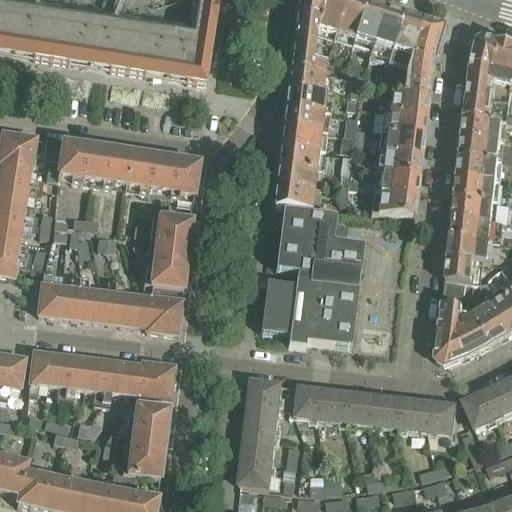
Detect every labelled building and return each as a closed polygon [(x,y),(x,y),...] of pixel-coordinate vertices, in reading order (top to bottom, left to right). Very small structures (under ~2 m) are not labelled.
[(68,71),(109,77),(145,82),(185,89),(204,92),(218,0),(178,0),(191,5),(186,35),(1,7),(0,5),(0,60),(32,65),(68,71)] [(298,0),(293,51),(316,54),(317,41),(330,0),(329,0),(298,0)] [(317,41),(335,46),(347,6),(330,0),(317,41)] [(347,6),(335,46),(354,52),(366,12),(347,6)] [(366,12),(354,52),(373,59),(385,17),(366,12)] [(371,66),(389,72),(405,23),(385,17),(373,59),(371,66)] [(389,72),(408,78),(422,28),(405,23),(389,72)] [(405,101),(427,104),(432,63),(440,39),(436,31),(436,32),(422,28),(408,78),(405,101)] [(254,50),(259,50),(260,39),(249,38),(248,49),(249,49),(254,50)] [(465,125),(507,131),(511,130),(511,122),(509,122),(511,102),(511,52),(484,45),(478,48),(472,71),(469,89),(465,125)] [(293,51),(289,79),(325,84),(327,71),(314,70),(316,54),(293,51)] [(346,77),(363,83),(366,73),(349,68),(346,77)] [(287,97),(333,102),(334,91),(324,90),(325,84),(289,79),(287,97)] [(287,97),(285,116),(331,122),(333,102),(287,97)] [(383,118),(425,123),(427,104),(405,101),(385,98),(383,118)] [(283,136),(328,141),(331,122),(285,116),(283,136)] [(383,118),(381,139),(422,144),(425,123),(383,118)] [(507,131),(465,125),(463,145),(505,150),(507,131)] [(345,126),(344,142),(352,143),(354,127),(345,126)] [(283,136),(280,155),(326,161),(328,141),(283,136)] [(378,159),(420,164),(422,144),(381,139),(378,159)] [(0,171),(31,177),(36,146),(1,140),(0,149),(0,171)] [(341,144),(339,160),(351,162),(353,145),(341,144)] [(460,165),(502,170),(505,150),(463,145),(460,165)] [(70,190),(81,191),(87,154),(46,147),(43,166),(59,169),(57,183),(71,185),(70,190)] [(81,191),(103,194),(109,157),(87,154),(81,191)] [(280,155),(278,175),(324,180),(326,161),(280,155)] [(131,160),(109,157),(103,194),(111,196),(112,191),(125,194),(131,160)] [(376,179),(417,184),(420,164),(378,159),(376,179)] [(131,160),(125,194),(139,196),(138,200),(148,202),(154,164),(131,160)] [(148,202),(170,205),(175,167),(154,164),(148,202)] [(458,185),(500,190),(502,170),(460,165),(458,185)] [(342,166),(340,182),(349,183),(351,167),(342,166)] [(175,167),(170,205),(178,206),(179,202),(193,204),(198,171),(175,167)] [(0,171),(0,189),(38,196),(39,188),(29,186),(31,177),(0,171)] [(324,180),(278,175),(275,195),(321,200),(324,180)] [(373,200),(415,205),(417,184),(376,179),(373,200)] [(500,190),(458,185),(455,205),(498,210),(500,190)] [(0,189),(0,207),(25,211),(26,201),(36,203),(38,196),(0,189)] [(321,200),(275,195),(273,214),(319,219),(321,200)] [(415,205),(373,200),(371,221),(412,226),(415,205)] [(498,210),(455,205),(453,225),(495,230),(498,210)] [(0,226),(32,231),(33,223),(23,222),(25,211),(0,207),(0,226)] [(143,223),(153,224),(154,215),(144,214),(143,223)] [(154,215),(153,224),(166,225),(167,217),(154,215)] [(287,353),(305,355),(305,350),(350,355),(358,296),(355,295),(356,283),(359,283),(363,252),(344,249),(345,241),(345,239),(343,237),(342,235),(339,235),(334,234),(335,224),(282,218),(275,278),(296,280),(295,293),(266,289),(266,293),(260,336),(260,339),(289,343),(287,353)] [(40,234),(48,235),(50,222),(41,221),(40,234)] [(150,249),(188,254),(190,230),(157,225),(155,239),(151,239),(150,249)] [(451,244),(493,249),(500,250),(502,231),(495,230),(453,225),(451,244)] [(0,244),(19,247),(21,238),(31,239),(32,231),(0,226),(0,244)] [(72,234),(84,235),(85,227),(73,226),(72,234)] [(85,227),(84,235),(96,236),(97,228),(85,227)] [(53,236),(66,237),(67,229),(54,228),(53,236)] [(135,244),(142,245),(144,233),(136,233),(135,244)] [(48,235),(40,234),(38,245),(47,246),(48,235)] [(53,247),(65,248),(66,241),(54,239),(53,247)] [(69,253),(77,254),(77,248),(78,242),(70,241),(69,253)] [(0,263),(26,267),(27,259),(17,258),(19,247),(0,244),(0,263)] [(448,264),(484,268),(509,272),(511,266),(492,263),(493,249),(451,244),(448,264)] [(97,257),(105,258),(106,246),(98,245),(97,257)] [(77,248),(77,254),(78,271),(90,268),(86,246),(77,248)] [(106,246),(105,258),(113,259),(114,247),(106,246)] [(150,249),(147,269),(185,274),(188,254),(150,249)] [(133,253),(137,264),(145,261),(140,250),(133,253)] [(33,265),(41,267),(43,258),(35,256),(33,265)] [(26,267),(0,263),(0,282),(13,284),(15,273),(24,275),(26,267)] [(448,264),(446,288),(466,291),(480,292),(484,268),(448,264)] [(41,267),(33,265),(31,274),(39,275),(41,267)] [(148,294),(151,294),(182,298),(185,274),(147,269),(146,280),(150,280),(148,294)] [(502,296),(511,310),(511,278),(508,273),(503,278),(511,289),(502,296)] [(38,322),(56,325),(60,294),(49,293),(50,284),(42,283),(38,322)] [(56,325),(74,327),(79,287),(71,286),(70,295),(60,294),(56,325)] [(74,327),(92,329),(96,298),(86,297),(87,288),(79,287),(74,327)] [(466,291),(446,288),(436,364),(448,373),(467,365),(460,349),(464,314),(463,314),(466,291)] [(96,298),(92,329),(110,331),(115,291),(107,291),(106,300),(96,298)] [(110,331),(129,334),(133,303),(122,302),(123,292),(115,291),(110,331)] [(133,303),(129,334),(146,336),(150,305),(151,294),(148,294),(144,293),(142,304),(133,303)] [(511,340),(511,310),(502,296),(488,305),(510,342),(511,340)] [(150,305),(146,336),(146,339),(177,342),(177,339),(176,339),(177,335),(178,335),(181,309),(150,305)] [(471,315),(491,353),(510,342),(488,305),(487,306),(471,315)] [(471,315),(464,314),(460,349),(467,365),(491,353),(471,315)] [(48,394),(51,363),(33,361),(28,401),(37,402),(38,392),(48,394)] [(70,365),(51,363),(48,394),(58,395),(57,404),(66,405),(70,365)] [(7,364),(0,404),(7,405),(9,396),(19,397),(24,367),(7,364)] [(87,367),(70,365),(66,405),(73,406),(74,396),(84,398),(87,367)] [(93,409),(101,410),(106,369),(87,367),(84,398),(94,399),(93,409)] [(120,402),(124,371),(106,369),(101,410),(109,411),(110,401),(120,402)] [(124,371),(120,402),(130,403),(129,414),(135,415),(137,415),(138,404),(141,373),(124,371)] [(141,373),(138,404),(169,408),(173,374),(142,371),(141,373)] [(487,399),(500,427),(507,423),(511,420),(511,392),(509,388),(500,393),(487,399)] [(249,411),(279,414),(281,393),(252,389),(249,411)] [(318,429),(322,429),(325,398),(300,395),(296,425),(318,428),(318,429)] [(351,401),(325,398),(322,429),(328,430),(328,429),(347,432),(351,401)] [(500,427),(487,399),(463,410),(475,437),(500,427)] [(347,432),(373,435),(377,404),(351,401),(347,432)] [(373,435),(399,438),(403,407),(377,404),(373,435)] [(421,441),(425,442),(429,411),(403,407),(399,438),(421,441)] [(246,431),(246,436),(276,440),(278,424),(279,424),(280,414),(279,414),(249,411),(247,431),(246,431)] [(429,411),(425,442),(430,443),(431,442),(452,444),(455,414),(429,411)] [(128,436),(165,441),(168,419),(137,415),(135,415),(133,429),(128,428),(128,436)] [(0,416),(0,424),(8,426),(9,418),(0,416)] [(27,430),(40,433),(42,425),(29,422),(27,430)] [(44,434),(56,437),(57,429),(46,426),(44,434)] [(76,442),(83,443),(86,431),(79,427),(76,442)] [(57,429),(56,437),(66,439),(68,431),(57,429)] [(3,430),(1,438),(13,441),(15,433),(3,430)] [(86,431),(83,443),(91,445),(98,434),(86,431)] [(125,458),(162,463),(165,441),(128,436),(125,458)] [(243,462),(273,466),(276,440),(246,436),(244,452),(243,462)] [(106,449),(113,454),(120,444),(114,439),(106,449)] [(462,444),(474,473),(483,469),(472,440),(462,444)] [(53,450),(67,453),(69,445),(54,442),(53,450)] [(69,445),(67,453),(76,455),(78,447),(69,445)] [(511,459),(508,449),(496,455),(500,464),(511,459)] [(102,464),(110,466),(113,454),(105,452),(102,464)] [(286,476),(296,477),(299,456),(289,454),(286,476)] [(162,463),(125,458),(124,468),(128,469),(127,482),(159,487),(162,463)] [(273,466),(243,462),(240,493),(269,496),(272,475),(273,475),(274,466),(273,466)] [(0,486),(0,499),(18,505),(24,481),(25,482),(27,473),(14,470),(15,466),(6,464),(0,486)] [(508,475),(505,466),(486,473),(490,482),(508,475)] [(434,476),(437,485),(453,480),(451,471),(434,476)] [(437,485),(434,476),(420,480),(423,489),(437,485)] [(453,484),(456,494),(476,487),(473,478),(453,484)] [(24,481),(18,505),(16,511),(40,511),(47,482),(38,480),(37,484),(25,482),(24,481)] [(111,490),(135,493),(136,484),(112,481),(111,490)] [(62,511),(68,486),(47,482),(40,511),(62,511)] [(378,487),(380,497),(400,494),(398,484),(378,487)] [(62,511),(87,511),(90,495),(77,493),(78,488),(68,486),(62,511)] [(283,499),(293,500),(295,489),(285,487),(283,499)] [(380,497),(378,487),(367,489),(368,499),(380,497)] [(434,490),(437,499),(446,496),(444,487),(434,490)] [(437,499),(434,490),(423,493),(427,507),(438,504),(437,499)] [(310,502),(325,502),(325,493),(310,493),(310,502)] [(325,493),(325,502),(343,503),(343,493),(325,493)] [(90,495),(87,511),(110,511),(114,495),(104,494),(103,498),(90,495)] [(110,511),(131,511),(134,499),(114,495),(110,511)] [(392,499),(394,508),(416,504),(414,495),(392,499)] [(242,507),(253,509),(254,500),(243,498),(242,507)] [(134,499),(131,511),(155,511),(157,508),(143,505),(144,501),(134,499)] [(263,511),(275,511),(285,511),(286,504),(264,501),(263,511)] [(356,504),(357,511),(369,511),(380,511),(378,501),(356,504)]
